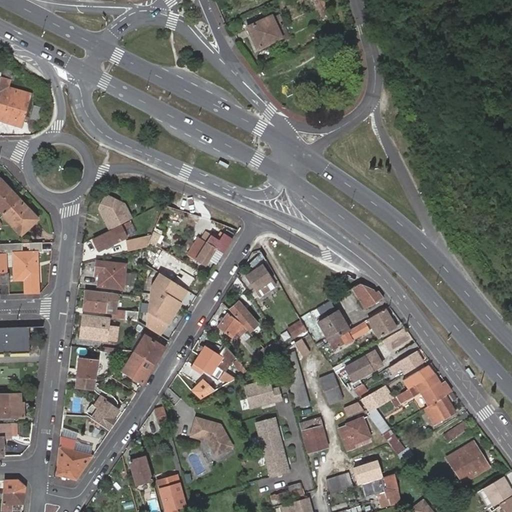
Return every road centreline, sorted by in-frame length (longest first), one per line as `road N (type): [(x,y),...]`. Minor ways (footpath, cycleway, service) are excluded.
road 1 (residential): [(71,498),(138,411),(256,220)]
road 2 (primary): [(284,175),(393,258),(511,389)]
road 3 (tertiary): [(359,257),(401,299),(511,448)]
road 4 (primary): [(298,152),(101,48)]
road 5 (primary): [(88,73),(284,175)]
road 6 (residential): [(448,271),(384,136),(374,90)]
road 7 (primary): [(448,271),(377,205),(298,152)]
road 8 (tertiary): [(88,73),(82,97),(98,128),(211,182)]
road 9 (unclassified): [(86,177),(142,170),(256,220)]
road 10 (residential): [(62,303),(41,469)]
road 11 (tertiary): [(211,182),(344,252)]
